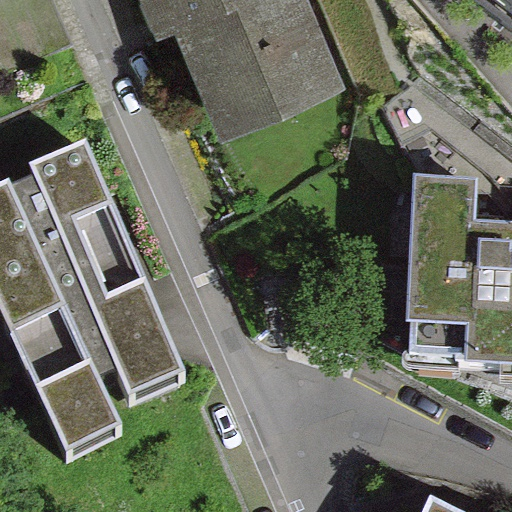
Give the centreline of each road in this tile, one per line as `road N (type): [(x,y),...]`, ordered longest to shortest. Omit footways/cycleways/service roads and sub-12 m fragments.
road 1 (residential): [(281,443),(82,0)]
road 2 (residential): [(281,443),(384,437),(468,456),(511,478)]
